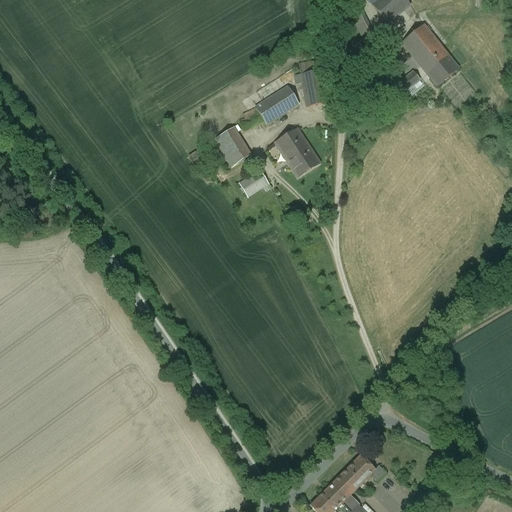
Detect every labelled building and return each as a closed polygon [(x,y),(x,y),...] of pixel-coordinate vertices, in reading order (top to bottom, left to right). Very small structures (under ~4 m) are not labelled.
[(410,7),(404,0),(366,0),(387,25),(410,7)] [(380,48),(360,6),(349,11),(369,53),(380,48)] [(441,48),(423,26),(402,44),(396,49),(403,57),(408,53),(436,87),(458,70),(441,48)] [(320,72),(294,76),(295,85),(302,84),(306,108),(326,104),(320,72)] [(413,72),(400,83),(407,91),(420,81),(413,72)] [(262,105),(255,110),(258,114),(259,115),(263,123),(266,126),(299,106),(288,89),(262,105)] [(258,114),(239,123),(244,132),(263,123),(259,115),(258,114)] [(251,157),(233,129),(227,133),(214,141),(231,169),(251,157)] [(297,130),(275,144),(297,178),(319,164),(297,130)] [(208,145),(188,158),(195,169),(215,157),(208,145)] [(260,172),(239,185),(247,199),(263,189),(266,193),(271,190),(260,172)] [(341,476),(310,507),(314,511),(341,511),(345,508),(342,505),(355,491),(368,478),(383,493),(393,484),(377,468),(374,471),(360,457),(353,464),(348,469),(348,470),(341,477),(341,476)]
